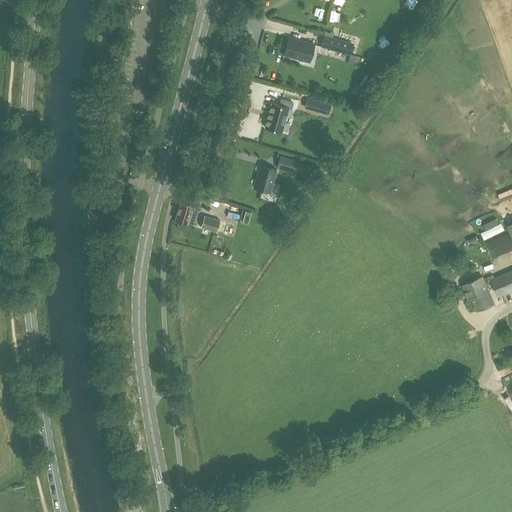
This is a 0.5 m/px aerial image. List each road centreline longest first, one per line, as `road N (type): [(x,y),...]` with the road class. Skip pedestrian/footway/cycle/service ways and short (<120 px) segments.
road 1 (secondary): [(168,511),(142,364),(139,294),(208,0)]
road 2 (secondary): [(60,511),(33,348),(23,215),(37,0)]
